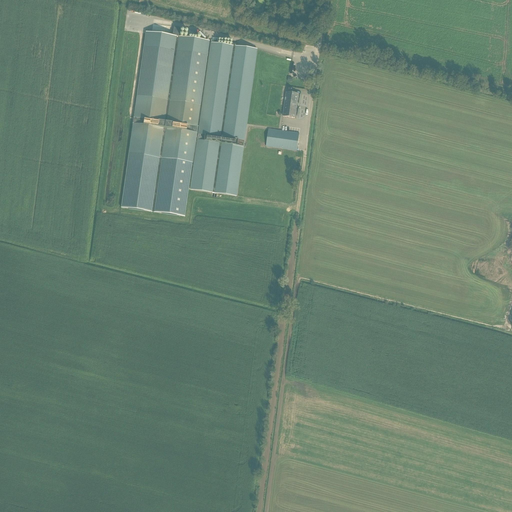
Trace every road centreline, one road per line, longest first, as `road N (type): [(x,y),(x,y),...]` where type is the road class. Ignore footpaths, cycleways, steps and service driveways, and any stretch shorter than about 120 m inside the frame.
road 1 (track): [(258,511),(309,120)]
road 2 (track): [(142,0),(511,95)]
road 3 (unclassified): [(309,120),(325,0)]
